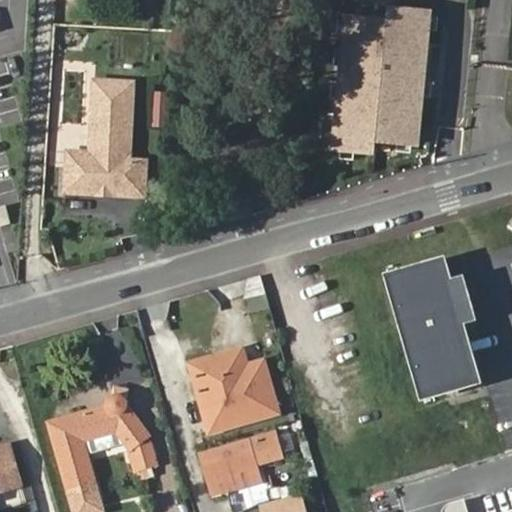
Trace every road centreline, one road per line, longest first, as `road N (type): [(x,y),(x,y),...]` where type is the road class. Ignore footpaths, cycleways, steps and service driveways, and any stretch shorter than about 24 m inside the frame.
road 1 (tertiary): [(511,176),(0,320)]
road 2 (unknown): [(323,204),(329,0)]
